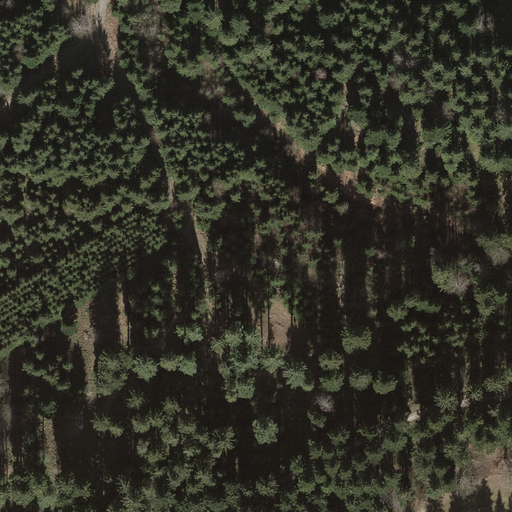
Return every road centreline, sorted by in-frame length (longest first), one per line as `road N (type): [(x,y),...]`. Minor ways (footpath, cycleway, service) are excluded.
road 1 (track): [(230,511),(424,410),(511,395)]
road 2 (track): [(100,22),(192,240)]
road 3 (track): [(103,0),(91,35),(0,116)]
